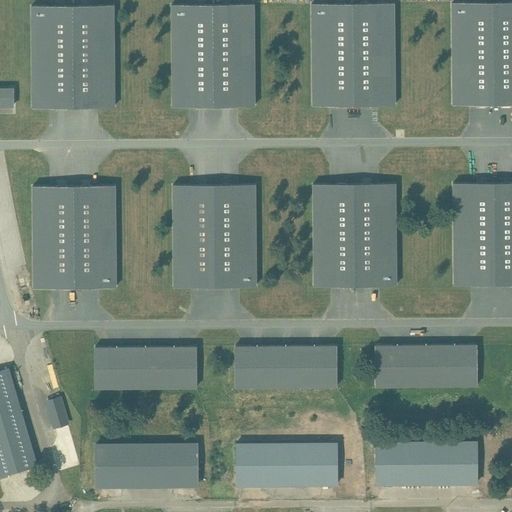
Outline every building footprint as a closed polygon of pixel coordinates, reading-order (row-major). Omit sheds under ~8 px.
[(511,0),(452,0),(453,100),(511,99),(511,0)] [(395,5),(314,6),(315,105),(396,105),(395,5)] [(115,7),(32,8),(33,109),(116,108),(115,7)] [(255,7),(174,8),(175,107),(256,107),(255,7)] [(0,107),(14,107),(15,90),(0,90),(0,107)] [(511,181),(455,182),(456,282),(511,281),(511,181)] [(257,183),(176,184),(177,284),(258,283),(257,183)] [(398,184),(314,185),(315,285),(399,285),(398,184)] [(116,187),(35,188),(36,288),(117,287),(116,187)] [(338,386),(338,344),(237,344),(238,387),(338,386)] [(476,388),(476,345),(376,346),(376,388),(476,388)] [(199,388),(198,346),(98,346),(98,389),(199,388)] [(0,474),(1,477),(42,466),(14,369),(0,373),(0,474)] [(70,421),(62,397),(49,401),(56,426),(70,421)] [(478,484),(478,442),(378,442),(378,485),(478,484)] [(198,485),(198,443),(98,443),(98,486),(198,485)] [(338,487),(337,444),(237,445),(237,487),(338,487)]
